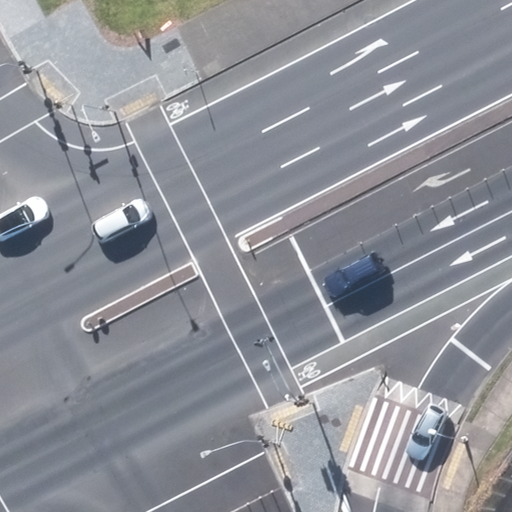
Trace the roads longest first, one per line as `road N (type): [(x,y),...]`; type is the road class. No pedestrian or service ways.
road 1 (secondary): [(23,250),(487,0)]
road 2 (secondary): [(511,215),(82,440)]
road 3 (tertiary): [(511,300),(457,361),(412,453),(399,511)]
road 4 (tertiary): [(82,440),(23,250)]
